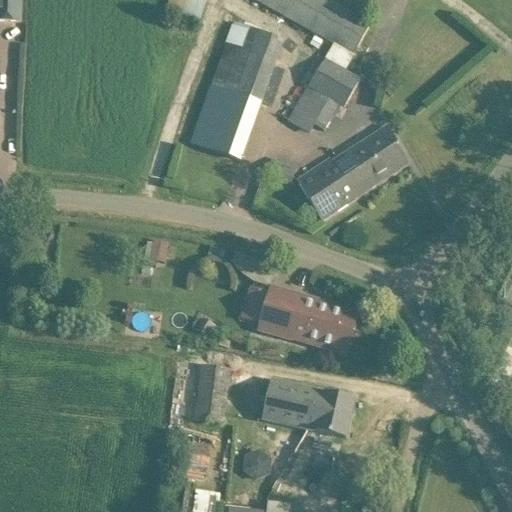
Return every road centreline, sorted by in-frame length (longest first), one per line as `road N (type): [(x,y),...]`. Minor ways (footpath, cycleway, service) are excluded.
road 1 (unclassified): [(0,199),(159,211),(245,229),(362,273),(410,302)]
road 2 (unclassified): [(511,491),(410,302)]
road 3 (unclassified): [(410,302),(511,162)]
road 4 (track): [(395,511),(428,400),(451,377)]
